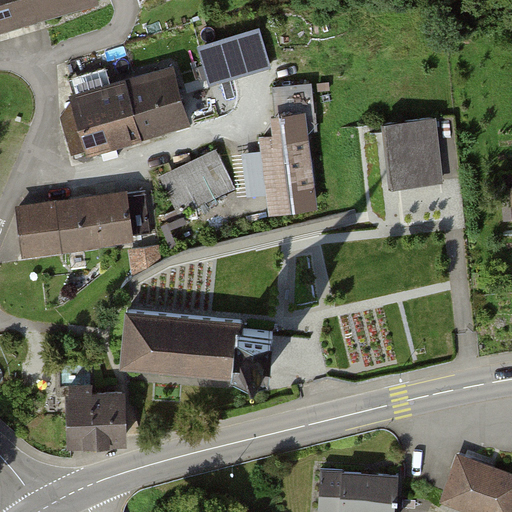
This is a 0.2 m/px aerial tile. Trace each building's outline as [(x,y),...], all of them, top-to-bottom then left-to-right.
[(0,0),(0,26),(87,0),(0,0)] [(239,40),(202,51),(209,77),(268,60),(259,31),(238,37),(239,40)] [(172,68),(126,81),(142,135),(187,122),(172,68)] [(126,81),(76,96),(83,122),(67,127),(73,151),(90,146),(90,149),(142,135),(126,81)] [(281,90),(287,135),(305,133),(315,131),(310,87),(281,90)] [(435,120),(384,126),(392,189),(443,183),(435,120)] [(312,190),(305,133),(287,135),(265,138),(272,195),(312,190)] [(220,154),(166,180),(181,212),(235,186),(220,154)] [(506,219),(511,218),(511,187),(503,189),(506,219)] [(147,191),(74,200),(79,243),(152,233),(147,191)] [(74,200),(19,207),(25,251),(79,243),(74,200)] [(244,321),(128,309),(122,363),(238,375),(239,367),(269,370),(273,332),(243,329),(244,321)] [(69,391),(70,444),(124,443),(123,396),(92,397),(91,368),(59,368),(59,391),(69,391)] [(511,511),(511,467),(464,451),(447,500),(482,511),(511,511)] [(392,511),(395,468),(320,464),(317,511),(392,511)]
